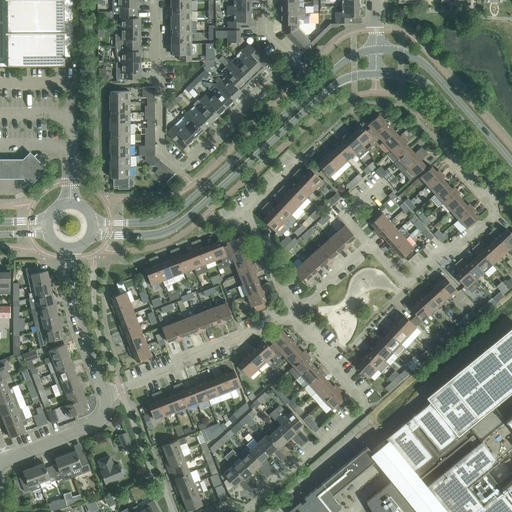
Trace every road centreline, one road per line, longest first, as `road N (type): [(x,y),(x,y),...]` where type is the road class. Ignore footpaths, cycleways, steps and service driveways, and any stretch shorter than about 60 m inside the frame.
road 1 (residential): [(266,0),(266,33),(283,50),(282,72),(181,168),(161,154),(158,0)]
road 2 (tertiary): [(376,49),(337,66),(170,216),(149,223),(90,218)]
road 3 (tertiary): [(87,238),(175,226),(328,90),(375,74)]
road 4 (residential): [(218,511),(243,511),(358,414),(357,396),(293,317)]
road 5 (residential): [(370,245),(405,280),(489,220),(489,204),(446,160)]
road 6 (residential): [(104,394),(293,317)]
road 7 (tertiary): [(375,74),(412,78),(434,91),(511,190)]
road 8 (tertiary): [(511,169),(430,69),(376,49)]
road 9 (residential): [(104,394),(78,330),(69,247)]
road 10 (residential): [(6,460),(92,425),(104,394)]
